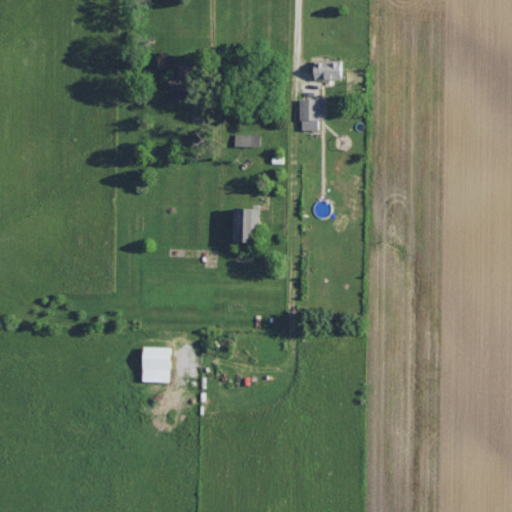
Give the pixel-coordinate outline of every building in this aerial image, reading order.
[(314,59),(315,78),(343,77),(342,58),(314,59)] [(171,99),(189,99),(189,64),(175,65),(175,76),(171,76),(171,99)] [(326,118),(326,97),(301,97),(301,129),(320,129),(320,118),(326,118)] [(261,133),(235,132),(235,144),(260,145),(261,133)] [(257,241),(258,207),(234,206),(233,240),(257,241)] [(143,380),(170,381),(171,346),(143,345),(143,380)]
